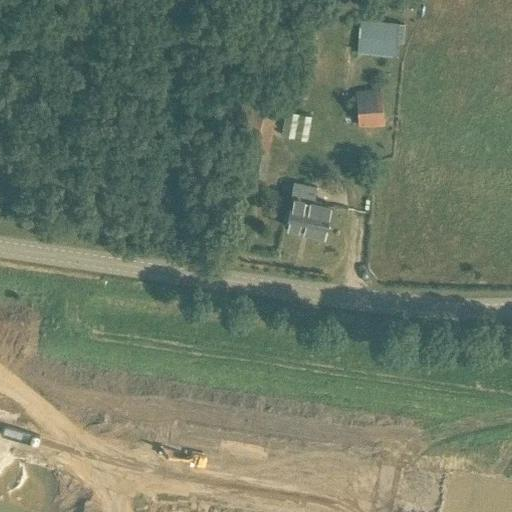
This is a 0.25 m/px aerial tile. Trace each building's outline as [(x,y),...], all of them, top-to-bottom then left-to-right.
[(398,23),(398,21),(361,18),(358,50),(396,53),(397,40),(404,41),(405,23),(398,23)] [(308,81),(298,79),(280,75),(277,88),(247,82),(239,120),(248,122),(243,147),(246,147),(241,171),(263,175),(281,88),(306,94),(308,81)] [(381,87),(356,89),(358,126),(384,124),(381,87)] [(308,136),(312,112),(284,107),(280,131),(308,136)] [(327,233),(329,223),(333,203),(315,199),(317,186),(293,181),(284,224),(327,233)]
